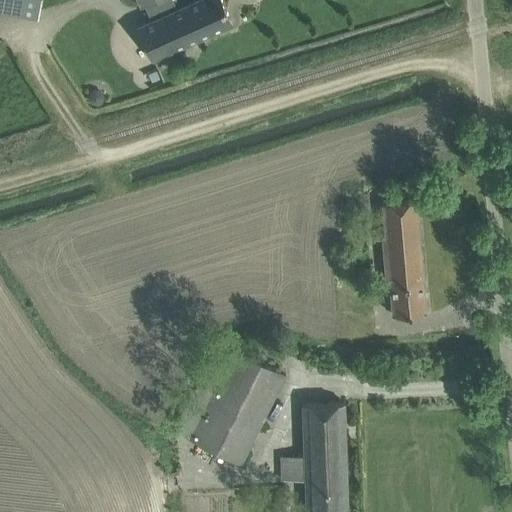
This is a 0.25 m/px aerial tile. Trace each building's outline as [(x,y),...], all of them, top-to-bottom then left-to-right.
[(0,0),(0,10),(38,17),(40,0),(0,0)] [(222,0),(193,0),(138,25),(152,58),(233,22),(222,0)] [(102,92),(95,89),(91,92),(89,98),(91,102),(97,105),(102,102),(104,96),(102,92)] [(425,311),(415,199),(382,202),(386,235),(383,235),(387,285),(390,285),(393,314),(425,311)] [(230,357),(189,438),(240,464),(285,374),(235,349),(230,357)] [(347,511),(343,402),(303,403),(304,455),(280,455),(281,479),(305,478),(306,511),(347,511)]
